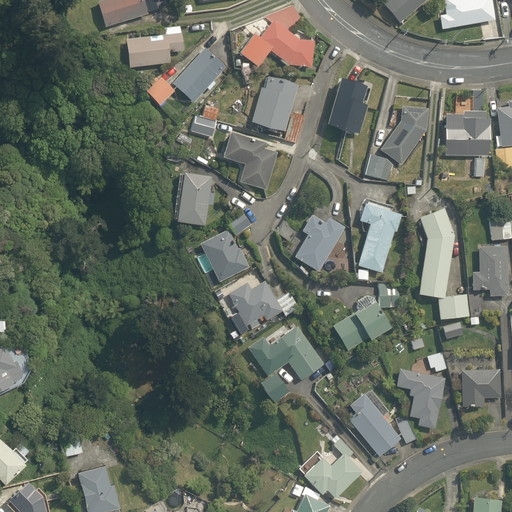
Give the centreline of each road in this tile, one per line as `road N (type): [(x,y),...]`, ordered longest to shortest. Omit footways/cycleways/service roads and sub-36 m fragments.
road 1 (residential): [(350,28),(321,85),(296,174),(262,233)]
road 2 (tertiary): [(350,28),(425,63),(511,62)]
road 3 (residential): [(373,511),(433,463),(511,444)]
